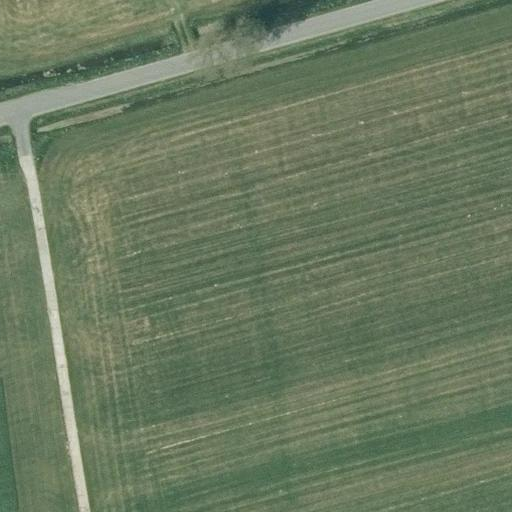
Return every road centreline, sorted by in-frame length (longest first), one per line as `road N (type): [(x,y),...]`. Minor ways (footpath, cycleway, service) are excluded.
road 1 (tertiary): [(0,121),(414,0)]
road 2 (unknown): [(80,511),(18,116)]
